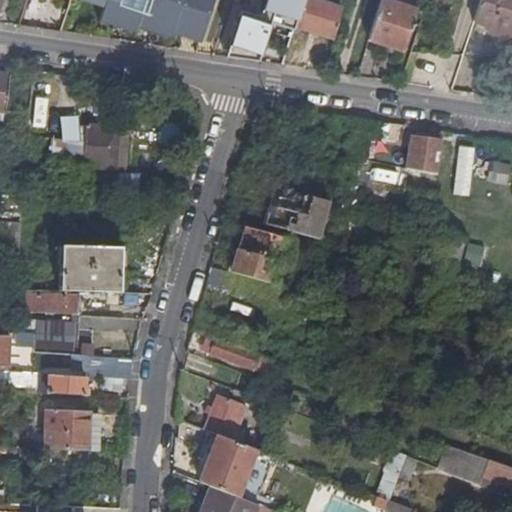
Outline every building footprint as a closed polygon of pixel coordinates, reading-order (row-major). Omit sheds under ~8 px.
[(79,0),(102,7),(97,21),(133,32),(135,26),(168,37),(170,32),(199,41),(211,0),(79,0)] [(240,11),(225,56),(259,61),(271,23),(293,30),(294,26),(297,18),(302,0),(264,0),(259,17),(240,11)] [(302,0),(297,18),(294,26),(333,39),(342,8),(319,0),(318,0),(302,0)] [(398,0),(397,2),(389,0),(381,0),(368,40),(404,51),(417,9),(408,6),(410,0),(398,0)] [(511,33),(511,0),(479,0),(473,21),(511,33)] [(45,127),(46,98),(32,97),(31,126),(45,127)] [(363,159),(370,120),(353,118),(347,157),(363,159)] [(75,165),(74,196),(136,198),(137,176),(91,174),(91,167),(104,168),(104,173),(112,173),(112,168),(114,168),(115,149),(119,150),(119,143),(116,142),(116,131),(106,129),(106,125),(84,124),(83,142),(50,139),(47,163),(75,165)] [(440,142),(410,137),(404,168),(435,175),(440,142)] [(504,184),(506,164),(488,162),(485,182),(504,184)] [(319,239),(328,202),(273,188),(263,223),(319,239)] [(0,222),(0,288),(16,289),(19,224),(0,222)] [(283,262),(289,240),(242,226),(236,249),(277,260),(283,262)] [(435,232),(423,278),(453,287),(461,260),(466,240),(435,232)] [(488,255),(491,245),(466,239),(466,240),(461,260),(473,264),(476,252),(488,255)] [(58,246),(57,290),(105,292),(117,292),(118,248),(99,247),(99,246),(95,246),(95,247),(81,247),(81,245),(77,245),(77,247),(58,246)] [(236,249),(229,272),(270,284),(277,260),(236,249)] [(450,287),(435,283),(430,298),(446,302),(450,287)] [(78,297),(18,294),(18,304),(6,303),(6,311),(77,315),(78,297)] [(247,350),(254,332),(220,320),(214,338),(247,350)] [(68,353),(70,323),(36,321),(34,351),(68,353)] [(415,361),(427,364),(437,332),(421,327),(416,342),(420,343),(415,361)] [(455,406),(460,391),(475,345),(441,334),(421,394),(445,403),(455,406)] [(0,335),(0,371),(6,372),(8,336),(0,335)] [(265,375),(270,363),(209,339),(204,352),(265,375)] [(0,385),(20,386),(21,373),(6,372),(0,371),(0,385)] [(21,373),(20,386),(20,387),(35,388),(35,393),(82,396),(83,376),(21,373)] [(121,390),(122,378),(100,377),(100,389),(121,390)] [(493,402),(460,391),(455,406),(487,418),(493,402)] [(439,420),(445,403),(421,394),(417,392),(412,410),(439,420)] [(217,393),(203,430),(207,431),(231,441),(246,404),(217,393)] [(365,393),(358,413),(390,425),(397,404),(365,393)] [(40,411),(38,449),(98,451),(100,415),(83,415),(83,413),(40,411)] [(237,496),(255,450),(231,441),(207,431),(188,477),(215,488),(237,496)] [(496,490),(504,467),(477,457),(447,447),(440,468),(496,490)] [(255,450),(237,496),(250,502),(269,455),(255,450)] [(394,452),(376,496),(378,497),(387,501),(396,477),(404,456),(394,452)] [(417,461),(404,456),(396,477),(408,482),(417,461)] [(496,490),(506,494),(511,478),(511,469),(504,467),(496,490)] [(215,488),(205,511),(267,511),(269,509),(250,502),(237,496),(215,488)] [(384,510),(387,501),(378,497),(374,506),(384,510)] [(411,511),(412,510),(389,501),(385,511),(411,511)] [(0,503),(0,511),(73,511),(74,507),(0,503)]
